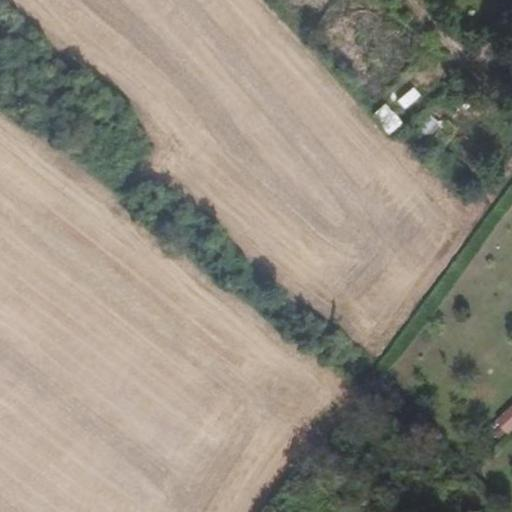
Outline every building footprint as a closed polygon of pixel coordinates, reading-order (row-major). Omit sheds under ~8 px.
[(438,95),(429,105),(439,114),(448,104),(438,95)] [(477,111),(460,132),(493,161),(511,139),(477,111)] [(425,137),(434,145),(444,132),(421,114),(411,126),(425,137)] [(511,436),(511,435),(511,410),(499,423),(511,436)] [(214,422),(207,430),(234,452),(241,444),(214,422)]
